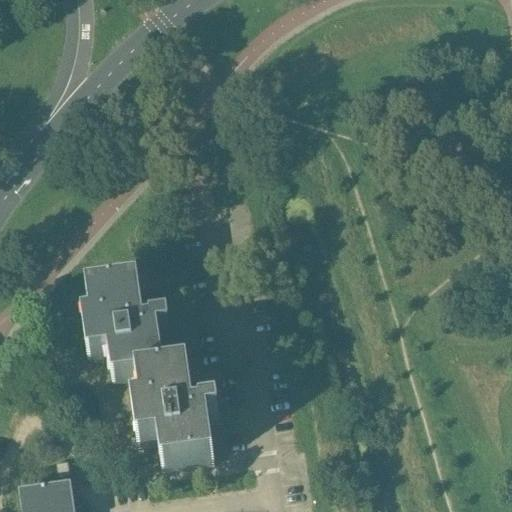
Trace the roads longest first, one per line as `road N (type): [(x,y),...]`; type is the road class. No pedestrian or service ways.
road 1 (residential): [(271,499),(220,253)]
road 2 (secondary): [(45,137),(131,42),(186,0)]
road 3 (secondary): [(45,137),(77,78),(84,0)]
